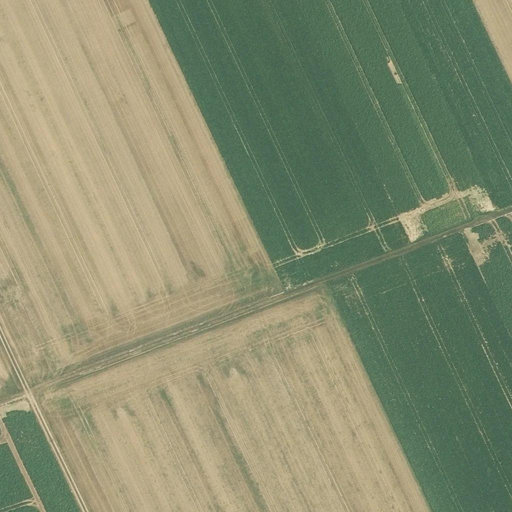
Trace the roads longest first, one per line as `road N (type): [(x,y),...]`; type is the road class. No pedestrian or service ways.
road 1 (track): [(511,208),(29,392)]
road 2 (track): [(0,330),(85,511)]
